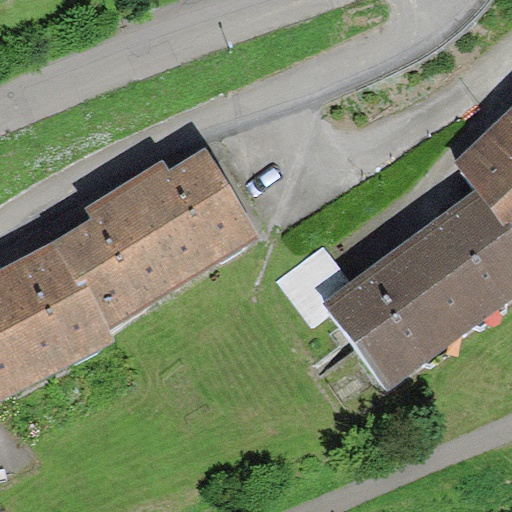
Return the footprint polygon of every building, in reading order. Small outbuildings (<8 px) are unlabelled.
[(511,104),(457,159),(475,180),(511,228),(511,104)] [(63,234),(103,302),(134,285),(140,295),(211,254),(202,239),(243,216),(204,149),(173,167),(169,160),(94,203),(100,212),(63,234)] [(319,301),(379,378),(511,275),(511,228),(475,180),(346,280),(319,301)] [(319,301),(346,280),(311,231),(268,263),(302,315),(319,301)] [(0,389),(72,348),(64,334),(96,316),(92,309),(103,302),(63,234),(0,270),(0,389)]
